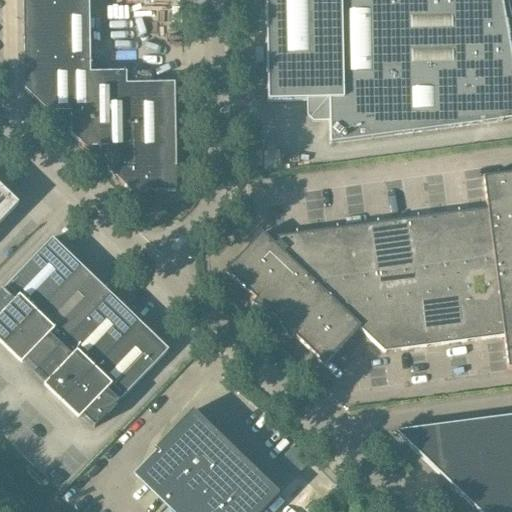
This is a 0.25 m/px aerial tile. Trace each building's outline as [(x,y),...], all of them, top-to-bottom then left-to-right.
[(264,0),(267,102),(306,102),(328,101),(328,123),(329,144),(430,131),(482,124),(497,122),(497,120),(503,118),(505,118),(507,117),(509,116),(511,114),(511,112),(511,65),(500,0),(264,0)] [(22,2),(24,90),(54,119),(54,114),(70,113),(70,135),(90,154),(90,149),(89,149),(88,74),(89,74),(88,1),(22,2)] [(89,149),(90,149),(106,149),(107,170),(120,183),(126,177),(124,85),(125,85),(125,73),(89,74),(88,74),(89,149)] [(126,177),(120,183),(137,199),(137,193),(175,192),(173,84),(125,85),(124,85),(126,177)] [(244,139),(244,152),(262,151),(262,139),(244,139)] [(224,272),(255,301),(251,305),(271,316),(277,322),(289,342),(293,338),(323,366),(358,329),(383,353),(503,337),(507,370),(511,369),(511,174),(482,178),(486,211),(352,228),(267,240),(261,234),(224,272)] [(0,222),(16,205),(0,189),(0,222)] [(0,346),(2,349),(6,345),(80,267),(51,239),(0,292),(0,346)] [(80,267),(6,345),(2,349),(20,366),(24,362),(35,372),(109,295),(80,267)] [(109,295),(35,372),(46,383),(42,387),(60,404),(64,400),(138,323),(109,295)] [(138,323),(64,400),(60,404),(77,421),(81,417),(93,428),(167,351),(138,323)] [(167,511),(260,511),(277,495),(191,412),(152,452),(154,454),(131,477),(167,511)] [(511,511),(511,417),(445,426),(393,433),(431,468),(476,511),(511,511)]
